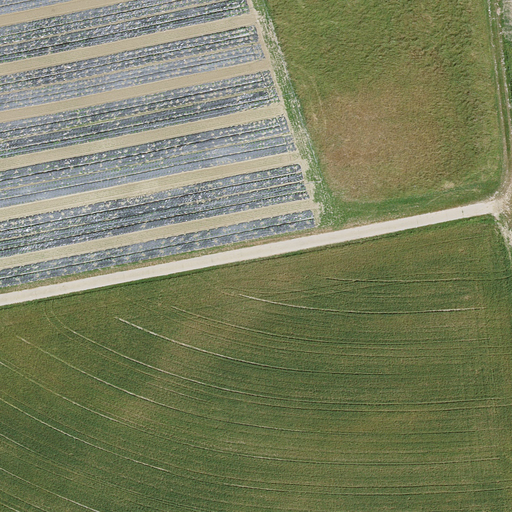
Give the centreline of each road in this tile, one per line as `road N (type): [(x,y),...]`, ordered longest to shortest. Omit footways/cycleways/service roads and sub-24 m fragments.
road 1 (track): [(0,302),(511,206)]
road 2 (track): [(511,155),(497,0)]
